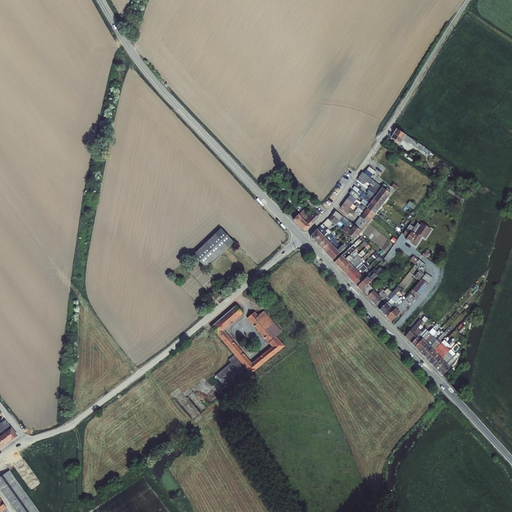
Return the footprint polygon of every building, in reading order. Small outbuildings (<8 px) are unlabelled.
[(402,139),(405,135),(397,129),(394,134),(391,137),(400,143),(402,139)] [(415,146),(417,142),(405,135),(402,139),(408,143),(408,142),(415,146)] [(415,146),(422,151),(425,147),(417,142),(415,146)] [(422,151),(429,156),(432,152),(425,147),(422,151)] [(431,173),(434,177),(440,173),(437,168),(431,173)] [(371,185),(379,192),(382,188),(363,172),(359,177),(366,182),(371,185)] [(376,196),(379,192),(371,185),(369,188),(373,192),(372,193),(376,196)] [(379,192),(388,197),(391,194),(389,193),(386,190),(383,187),(382,188),(379,192)] [(461,200),(462,198),(449,189),(447,191),(461,200)] [(350,194),(356,199),(359,195),(352,190),(349,194),(350,194)] [(369,197),(373,200),(376,196),(372,193),(369,190),(367,193),(370,195),(369,197)] [(376,196),(384,202),(388,197),(379,192),(376,196)] [(356,199),(350,194),(347,199),(353,204),(356,199)] [(362,198),(364,199),(370,204),(373,200),(369,197),(365,194),(362,198)] [(304,201),(312,210),(315,207),(315,208),(318,205),(309,196),(304,201)] [(373,200),(381,206),(384,202),(376,196),(373,200)] [(341,208),(346,212),(353,204),(347,199),(341,208)] [(362,204),(367,208),(370,204),(364,199),(360,203),(362,204)] [(370,204),(378,210),(381,206),(373,200),(370,204)] [(358,208),(364,212),(367,208),(362,204),(361,206),(357,203),(355,206),(358,208)] [(370,204),(367,208),(375,214),(378,210),(370,204)] [(312,210),(319,218),(322,215),(315,208),(315,207),(312,210)] [(355,212),(360,216),(363,212),(364,212),(358,208),(355,212)] [(363,212),(371,218),(375,214),(367,208),(364,212),(363,212)] [(304,209),(298,214),(305,221),(308,217),(307,216),(309,214),(304,209)] [(305,221),(310,227),(319,218),(312,210),(309,214),(307,216),(308,217),(305,221)] [(336,210),(332,215),(339,220),(339,221),(341,222),(343,219),(344,217),(336,210)] [(371,218),(363,212),(360,216),(368,222),(371,218)] [(307,230),(310,227),(305,221),(298,214),(293,219),(304,230),(307,230)] [(335,225),(336,225),(339,221),(339,220),(332,215),(328,219),(333,223),(335,225)] [(357,220),(365,226),(368,222),(360,216),(357,220)] [(323,223),(328,228),(331,225),(333,223),(328,219),(323,223)] [(354,225),(350,222),(348,224),(343,219),(341,222),(345,225),(351,230),(354,225)] [(354,225),(361,231),(365,226),(357,220),(354,225)] [(418,230),(424,235),(424,234),(427,230),(417,223),(413,229),(411,232),(415,234),(418,230)] [(342,230),(347,234),(351,230),(345,225),(342,230)] [(354,225),(351,230),(358,235),(362,231),(361,231),(354,225)] [(407,239),(411,232),(413,229),(409,225),(404,232),(407,234),(405,238),(407,239)] [(317,229),(322,234),(327,229),(325,227),(323,228),(321,226),(317,229)] [(194,255),(206,268),(234,242),(221,229),(194,255)] [(311,236),(311,238),(314,241),(322,234),(317,229),(311,236)] [(327,229),(322,234),(326,238),(331,233),(327,229)] [(347,234),(355,240),(358,235),(351,230),(347,234)] [(427,230),(424,234),(433,241),(436,237),(427,230)] [(411,232),(407,239),(411,242),(416,235),(415,234),(411,232)] [(331,233),(326,238),(329,242),(332,239),(334,237),(331,233)] [(326,238),(322,234),(314,241),(318,245),(326,238)] [(416,235),(411,242),(411,243),(417,247),(422,239),(416,235)] [(326,238),(318,245),(325,253),(332,245),(329,242),(326,238)] [(362,244),(367,250),(370,247),(369,245),(371,243),(369,241),(366,243),(365,241),(362,244)] [(325,253),(329,257),(336,249),(332,245),(325,253)] [(348,250),(351,253),(355,250),(356,249),(353,245),(348,250)] [(340,253),(337,250),(336,249),(329,257),(332,260),(340,253)] [(348,262),(349,263),(359,254),(355,250),(351,253),(350,255),(352,258),(348,262)] [(349,263),(353,267),(356,264),(358,262),(361,259),(363,257),(362,256),(360,257),(359,257),(361,255),(360,253),(359,254),(349,263)] [(342,255),(334,262),(338,266),(345,259),(342,255)] [(410,260),(416,265),(417,263),(419,260),(413,255),(410,260)] [(345,259),(338,266),(342,270),(349,263),(348,262),(346,259),(345,259)] [(417,263),(423,268),(426,265),(419,260),(417,263)] [(349,263),(342,270),(345,274),(353,267),(349,263)] [(365,270),(367,268),(363,264),(362,266),(361,267),(360,268),(357,271),(361,274),(363,272),(365,270)] [(353,267),(345,274),(350,278),(357,271),(353,267)] [(374,273),(377,276),(383,270),(380,267),(376,271),(374,273)] [(374,273),(376,271),(375,269),(371,272),(367,276),(367,277),(369,279),(374,273)] [(414,276),(419,280),(424,274),(419,270),(414,276)] [(357,271),(350,278),(353,282),(361,274),(357,271)] [(369,279),(371,281),(377,276),(374,273),(369,279)] [(421,279),(427,284),(432,278),(426,273),(421,279)] [(361,274),(353,282),(357,286),(365,279),(361,274)] [(357,286),(362,291),(362,290),(369,284),(371,281),(369,279),(367,277),(365,279),(357,286)] [(421,279),(413,290),(420,296),(429,285),(427,284),(421,279)] [(374,290),(369,284),(362,290),(368,296),(374,290)] [(386,317),(395,308),(404,300),(402,298),(401,297),(400,298),(395,294),(401,289),(398,286),(393,291),(392,292),(389,296),(391,299),(387,303),(391,307),(384,314),(386,317)] [(368,296),(367,297),(375,305),(382,299),(374,290),(368,296)] [(415,299),(410,294),(404,300),(395,308),(400,313),(415,299)] [(387,303),(391,299),(389,296),(377,307),(380,309),(387,303)] [(380,309),(384,314),(391,307),(387,303),(380,309)] [(224,330),(243,313),(237,305),(211,327),(219,335),(218,336),(234,355),(248,371),(251,374),(285,346),(276,336),(282,331),(264,311),(259,316),(255,312),(247,318),(272,346),(252,363),(224,330)] [(395,308),(386,317),(391,322),(400,313),(395,308)] [(405,336),(411,343),(417,337),(418,336),(422,332),(418,328),(423,322),(420,319),(411,329),(405,336)] [(417,337),(421,340),(422,339),(429,332),(425,328),(422,332),(418,336),(417,337)] [(429,332),(422,339),(426,343),(433,336),(429,332)] [(437,340),(436,340),(440,344),(442,342),(440,340),(445,335),(443,333),(437,340)] [(426,343),(430,347),(436,340),(437,340),(433,336),(426,343)] [(411,343),(415,347),(421,340),(417,337),(411,343)] [(415,347),(419,351),(426,343),(422,339),(421,340),(415,347)] [(440,344),(436,340),(430,347),(434,351),(438,346),(440,344)] [(419,351),(423,355),(430,347),(426,343),(419,351)] [(442,346),(440,344),(438,346),(434,351),(437,355),(443,348),(442,347),(442,346)] [(423,355),(426,359),(434,351),(430,347),(423,355)] [(437,355),(441,359),(447,354),(445,352),(448,349),(445,347),(443,348),(437,355)] [(442,359),(446,363),(450,368),(456,362),(458,358),(459,359),(460,355),(459,355),(457,353),(456,354),(451,349),(447,354),(441,359),(442,359)] [(426,359),(430,362),(437,355),(434,351),(426,359)] [(248,371),(234,355),(229,359),(231,362),(215,376),(227,389),(248,371)] [(430,362),(434,367),(442,359),(441,359),(437,355),(430,362)] [(434,367),(439,372),(446,363),(442,359),(434,367)] [(450,368),(446,363),(439,372),(443,376),(450,368)] [(3,433),(9,443),(17,436),(6,420),(1,424),(4,428),(6,431),(3,433)] [(0,435),(0,441),(4,446),(9,443),(3,433),(0,435)] [(39,511),(9,470),(0,477),(0,489),(16,511),(39,511)]
